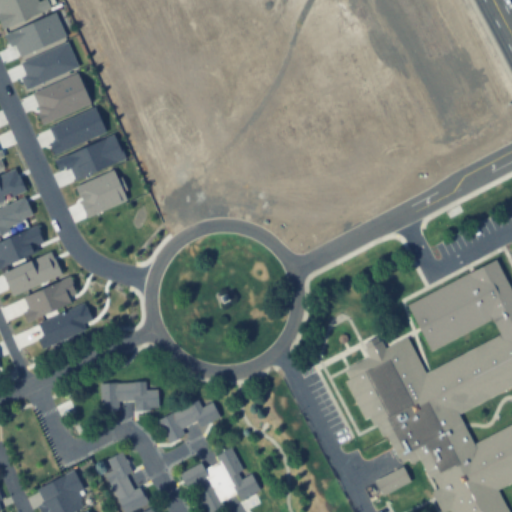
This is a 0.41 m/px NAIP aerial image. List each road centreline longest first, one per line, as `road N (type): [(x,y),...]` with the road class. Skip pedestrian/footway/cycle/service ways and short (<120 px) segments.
road 1 (residential): [(291,269),(249,230),(206,228),(185,236),(155,273),(155,328),(195,368),(252,368),(290,332),(297,310),(291,269)]
road 2 (residential): [(0,75),(71,235),(87,253),(152,283)]
road 3 (residential): [(175,511),(129,424),(65,457),(31,385)]
road 4 (residential): [(291,269),(511,151)]
road 5 (residential): [(0,398),(155,328)]
